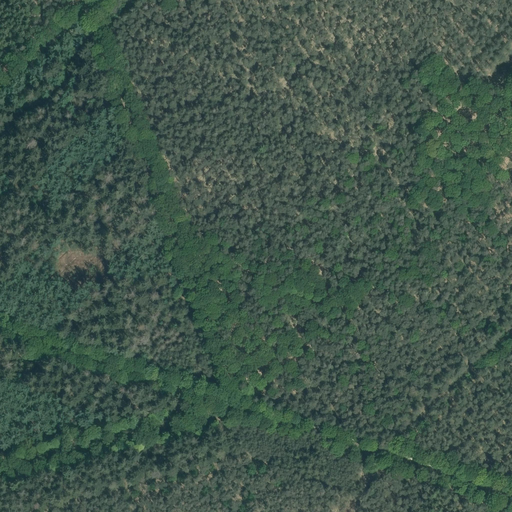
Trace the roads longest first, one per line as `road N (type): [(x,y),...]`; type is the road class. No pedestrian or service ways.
road 1 (track): [(511,330),(276,260),(343,138),(511,207)]
road 2 (track): [(0,327),(511,494)]
road 3 (track): [(88,12),(242,404)]
road 4 (track): [(242,404),(0,467)]
road 5 (track): [(357,511),(383,450),(511,327)]
road 6 (track): [(0,85),(103,0)]
